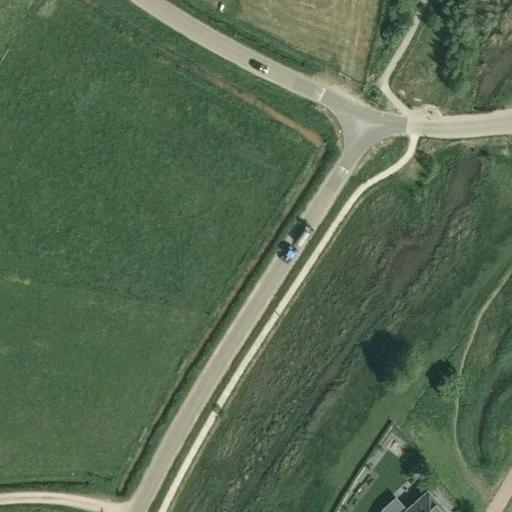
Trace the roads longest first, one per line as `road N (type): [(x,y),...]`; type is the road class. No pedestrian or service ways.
road 1 (unclassified): [(133,511),(192,401),(373,123)]
road 2 (unclassified): [(373,123),(147,0)]
road 3 (unclassified): [(511,124),(373,123)]
road 4 (track): [(133,511),(0,499)]
